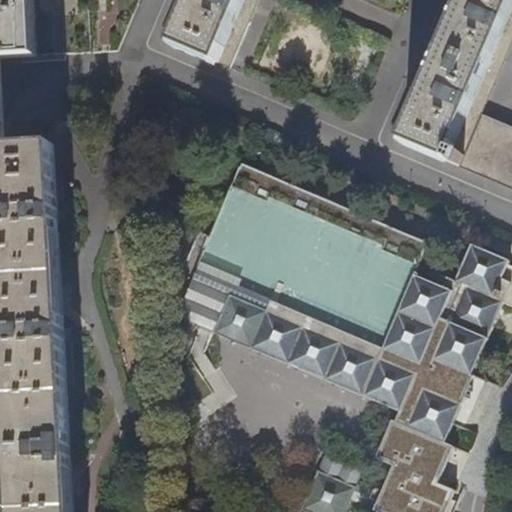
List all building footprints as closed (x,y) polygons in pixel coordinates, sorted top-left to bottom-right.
[(5,138),(2,58),(38,56),(35,0),(0,0),(0,147),(6,147),(5,138)] [(178,0),(162,39),(231,68),(259,0),(178,0)] [(460,165),(481,116),(500,73),(511,43),(511,0),(450,0),(431,44),(392,136),(460,165)] [(511,129),(481,116),(460,165),(511,187),(511,129)] [(55,144),(6,147),(0,147),(0,258),(3,305),(6,366),(12,486),(13,511),(74,511),(73,484),(64,313),(63,301),(62,275),(55,144)] [(345,511),(350,501),(377,511),(447,511),(450,507),(457,491),(440,484),(455,447),(447,443),(462,407),(463,407),(464,404),(465,404),(467,398),(470,399),(471,396),(468,395),(469,392),(473,393),(474,392),(470,391),(471,389),(473,390),(474,387),(472,386),(476,376),(474,375),(504,303),(511,306),(511,266),(509,265),(511,261),(472,245),(453,291),(416,276),(430,245),(241,167),(179,318),(401,412),(380,461),(397,468),(387,492),(379,489),(376,488),(375,489),(359,482),(366,464),(327,448),(301,510),(306,511),(345,511)]
